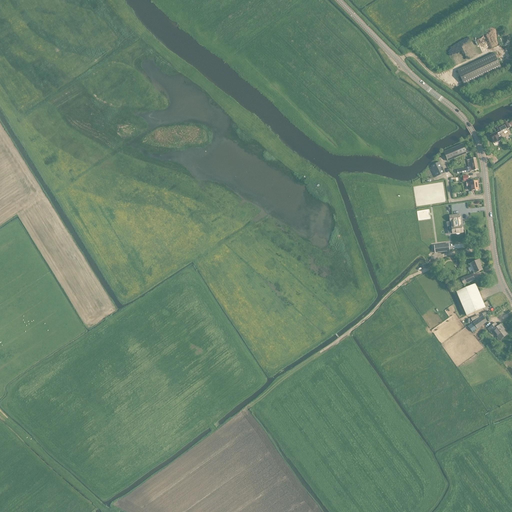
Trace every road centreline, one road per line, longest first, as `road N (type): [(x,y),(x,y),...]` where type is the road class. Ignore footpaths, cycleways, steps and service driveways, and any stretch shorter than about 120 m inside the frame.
road 1 (tertiary): [(511,299),(497,267),(474,135),(338,0)]
road 2 (track): [(209,423),(216,432),(442,255),(493,247)]
road 3 (track): [(108,511),(0,414)]
road 4 (track): [(409,55),(436,78),(508,42),(511,15)]
